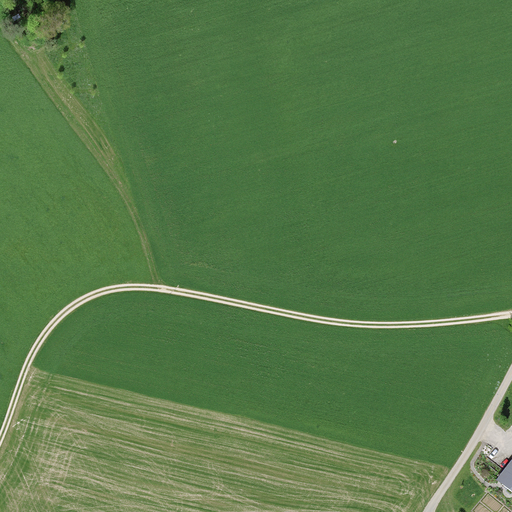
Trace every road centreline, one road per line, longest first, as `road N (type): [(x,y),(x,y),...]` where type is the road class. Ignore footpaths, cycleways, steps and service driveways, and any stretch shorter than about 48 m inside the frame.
road 1 (track): [(511,318),(354,323),(124,287),(75,306),(48,329),(0,444)]
road 2 (unclassified): [(511,369),(429,511)]
